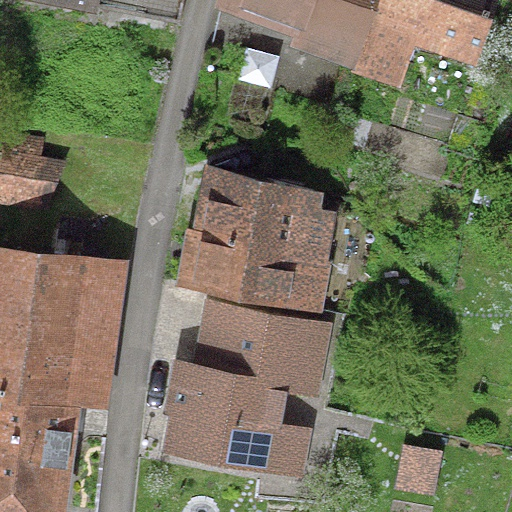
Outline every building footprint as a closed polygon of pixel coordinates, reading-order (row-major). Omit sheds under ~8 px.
[(68,0),(177,21),(181,0),(68,0)] [(220,0),(219,4),(353,51),(370,0),(220,0)] [(405,34),(473,58),(492,0),(370,0),(353,51),(349,61),(392,76),(405,34)] [(307,211),(310,194),(257,180),(253,201),(206,191),(197,234),(190,233),(180,287),(289,307),(297,261),(316,264),(325,214),(307,211)] [(0,501),(54,509),(88,265),(0,255),(0,501)] [(176,411),(169,449),(263,466),(278,387),(306,392),(318,333),(211,314),(198,372),(179,368),(170,409),(176,411)]
